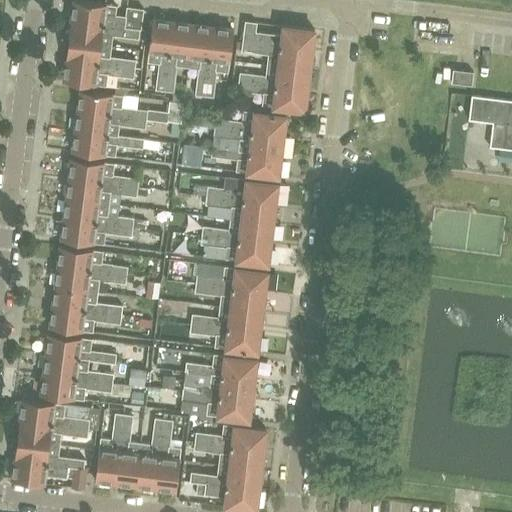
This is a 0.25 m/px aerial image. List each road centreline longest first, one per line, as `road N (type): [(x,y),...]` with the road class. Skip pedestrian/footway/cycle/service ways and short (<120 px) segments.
road 1 (residential): [(290,511),(348,9)]
road 2 (residential): [(0,324),(39,0)]
road 3 (residential): [(511,32),(348,9)]
